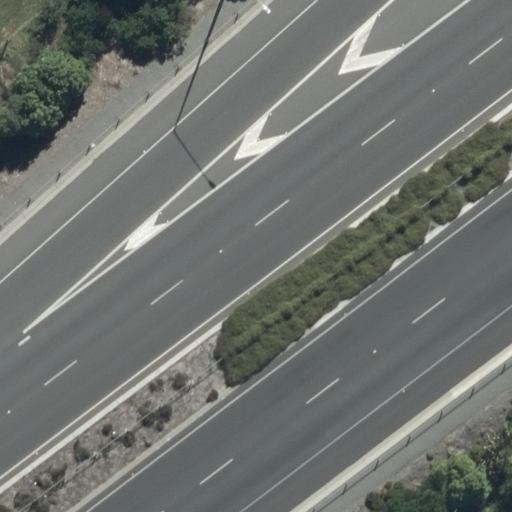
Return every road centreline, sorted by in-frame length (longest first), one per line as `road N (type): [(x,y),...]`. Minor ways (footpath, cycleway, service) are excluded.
road 1 (motorway): [(0,417),(511,31)]
road 2 (trunk): [(0,322),(346,0)]
road 3 (motorway): [(511,246),(162,511)]
